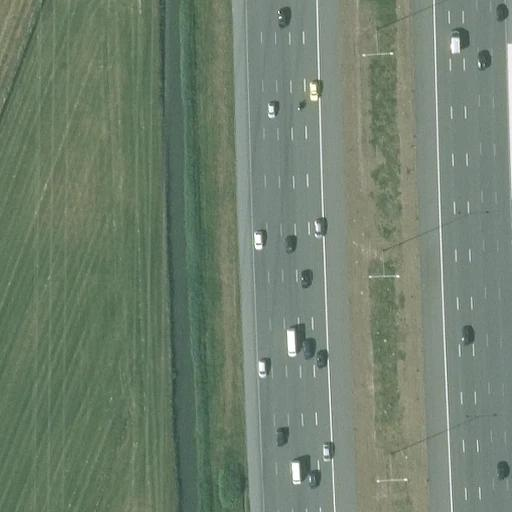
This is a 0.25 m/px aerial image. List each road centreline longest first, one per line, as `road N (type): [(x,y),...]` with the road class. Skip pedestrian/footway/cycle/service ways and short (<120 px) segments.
road 1 (motorway): [(282,0),(300,511)]
road 2 (motorway): [(487,511),(476,229)]
road 3 (motorway): [(476,229),(469,0)]
road 4 (motorway): [(476,229),(511,99)]
